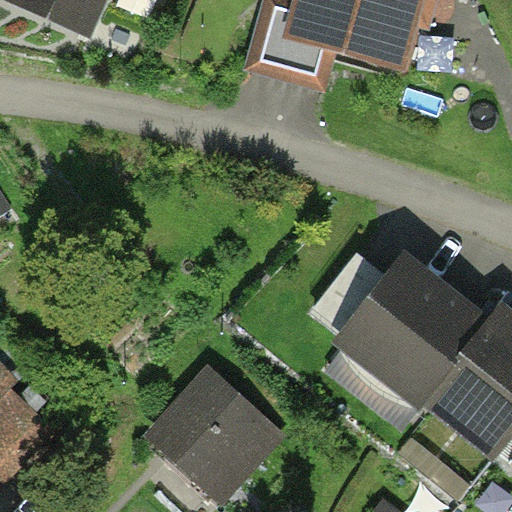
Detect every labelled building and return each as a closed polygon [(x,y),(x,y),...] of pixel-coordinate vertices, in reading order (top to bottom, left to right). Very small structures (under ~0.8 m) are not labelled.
[(145,0),(13,0),(129,43),(145,0)] [(434,0),(317,0),(315,12),(308,44),(359,54),(420,67),(434,0)] [(308,44),(315,12),(278,5),(263,82),(350,99),(359,54),(308,44)] [(0,190),(0,219),(13,211),(0,190)] [(486,326),(406,264),(388,286),(356,261),(311,318),(424,406),(428,399),(486,326)] [(511,322),(498,311),(486,326),(428,399),(499,455),(511,438),(511,322)] [(0,479),(49,429),(0,375),(0,479)] [(273,436),(211,381),(163,434),(225,490),(273,436)]
